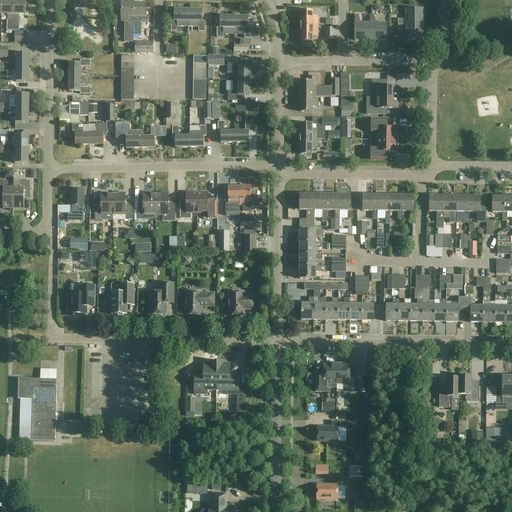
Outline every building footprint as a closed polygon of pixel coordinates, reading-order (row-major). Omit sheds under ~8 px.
[(14,1),(2,1),(1,15),(7,15),(7,31),(13,31),(14,1)] [(14,1),(13,31),(19,31),(19,15),(26,15),(26,2),(14,1)] [(134,43),(134,34),(134,4),(122,4),(122,17),(128,17),(128,22),(125,22),(125,43),(134,43)] [(134,34),(139,34),(139,23),(148,23),(148,17),(146,17),(146,4),(134,4),(134,34)] [(406,25),(424,25),(424,9),(405,9),(406,25)] [(188,22),(189,10),(174,10),(174,21),(171,21),(171,32),(177,32),(177,22),(188,22)] [(189,10),(188,22),(188,27),(199,27),(199,32),(205,32),(205,22),(202,22),(203,11),(189,10)] [(301,27),(318,27),(318,17),(313,17),(313,12),(302,12),(301,27)] [(370,41),(370,24),(360,24),(358,16),(354,16),(354,41),(370,41)] [(224,28),(234,28),(235,17),(220,17),(220,28),(217,28),(217,38),(223,38),(224,28)] [(249,18),(235,17),(234,28),(245,29),(245,39),(251,39),(251,29),(249,29),(249,18)] [(370,24),(370,41),(385,41),(385,24),(370,24)] [(424,41),(424,25),(406,25),(406,41),(424,41)] [(318,27),(301,27),(301,42),(313,42),(313,37),(318,37),(318,27)] [(335,29),(324,29),(324,40),(335,40),(335,29)] [(27,33),(14,33),(14,43),(27,43),(27,33)] [(156,55),(156,44),(136,44),(136,55),(156,55)] [(16,68),(29,68),(29,54),(16,54),(16,55),(13,55),(13,62),(16,62),(16,68)] [(224,57),(208,57),(208,67),(224,67),(224,57)] [(69,63),(69,77),(81,78),(81,72),(90,73),(91,61),(81,61),(81,63),(69,63)] [(234,81),(250,81),(250,67),(240,67),(240,64),(229,64),(229,70),(235,70),(234,81)] [(29,83),(29,68),(16,68),(15,82),(29,83)] [(81,78),(69,77),(69,92),(80,92),(80,95),(90,95),(90,89),(86,88),(86,85),(81,85),(81,78)] [(339,80),(331,80),(331,96),(339,96),(339,80)] [(234,92),(229,92),(228,102),(244,103),(244,96),(250,96),(250,81),(234,81),(234,92)] [(377,93),(377,98),(397,99),(397,88),(387,88),(387,81),(371,81),(371,93),(377,93)] [(301,97),(318,97),(318,87),(312,87),(313,82),(301,82),(301,97)] [(15,102),(15,109),(29,109),(29,95),(15,95),(15,96),(12,96),(12,102),(15,102)] [(301,97),(301,113),(312,113),(312,108),(318,108),(318,102),(322,102),(322,97),(318,97),(301,97)] [(342,110),(341,98),(332,98),(333,110),(342,110)] [(397,99),(377,98),(377,99),(367,99),(367,115),(387,116),(387,110),(397,110),(397,99)] [(211,104),(203,104),(204,119),(212,119),(211,104)] [(115,105),(106,105),(106,123),(115,123),(115,105)] [(29,109),(15,109),(15,124),(29,124),(29,109)] [(301,140),(318,140),(324,140),(324,127),(338,128),(338,119),(312,119),(312,125),(301,125),(301,140)] [(221,143),(235,143),(235,132),(224,132),(224,122),(218,123),(218,133),(221,133),(221,143)] [(235,132),(235,143),(249,143),(249,132),(252,132),(251,122),(245,122),(245,132),(235,132)] [(376,134),(376,141),(397,141),(397,129),(387,129),(387,123),(371,123),(371,134),(376,134)] [(75,146),(90,145),(89,134),(83,134),(83,129),(79,129),(79,124),(72,125),(73,135),(75,135),(75,146)] [(89,134),(90,145),(104,145),(104,134),(106,134),(106,124),(96,124),(96,125),(90,125),(90,134),(89,134)] [(126,149),(141,149),(141,137),(140,137),(140,132),(130,132),(130,128),(124,128),(123,124),(115,124),(116,139),(126,139),(126,149)] [(151,137),(141,137),(141,149),(155,148),(155,137),(157,137),(166,137),(166,127),(151,128),(151,137)] [(175,148),(190,148),(190,137),(189,137),(179,137),(179,127),(172,127),(172,137),(175,137),(175,148)] [(190,137),(190,148),(204,148),(204,137),(207,137),(207,127),(200,127),(200,129),(189,129),(189,137),(190,137)] [(15,150),(28,150),(29,135),(15,135),(15,138),(12,138),(12,142),(15,142),(15,150)] [(318,150),(318,140),(301,140),(300,155),(312,155),(312,150),(318,150)] [(397,141),(376,141),(376,147),(371,147),(371,158),(387,159),(387,153),(397,153),(397,141)] [(28,164),(28,150),(15,150),(15,156),(11,156),(11,160),(15,160),(15,164),(28,164)] [(340,154),(323,154),(323,162),(340,162),(340,154)] [(3,209),(13,209),(14,188),(8,188),(8,182),(0,181),(0,195),(3,195),(3,209)] [(14,188),(13,209),(24,209),(24,196),(30,196),(30,182),(20,182),(19,188),(14,188)] [(240,207),(239,187),(228,187),(228,204),(229,204),(229,210),(237,210),(237,207),(240,207)] [(239,187),(240,207),(242,206),(242,204),(251,204),(251,187),(239,187)] [(85,190),(72,190),(71,200),(68,200),(68,206),(72,206),(72,214),(68,214),(68,220),(84,221),(84,215),(78,214),(78,206),(84,206),(85,190)] [(113,215),(113,195),(107,195),(107,193),(101,193),(101,205),(95,205),(95,220),(107,221),(107,215),(113,215)] [(113,195),(113,215),(119,215),(119,221),(133,220),(133,205),(125,205),(125,193),(119,193),(119,195),(113,195)] [(198,214),(197,193),(186,193),(186,204),(180,204),(180,219),(191,219),(191,214),(198,214)] [(197,193),(198,214),(204,214),(204,219),(208,219),(208,222),(216,222),(216,204),(208,204),(208,193),(197,193)] [(149,215),(156,215),(156,195),(150,195),(150,194),(144,194),(144,205),(138,205),(138,220),(149,220),(149,215)] [(156,195),(156,215),(162,215),(162,222),(175,222),(175,205),(168,205),(168,194),(162,194),(162,195),(156,195)] [(314,228),(315,211),(313,211),(313,195),(300,195),(300,211),(307,211),(307,221),(300,220),(300,228),(314,228)] [(325,211),(325,195),(313,195),(313,211),(315,211),(323,211),(322,219),(327,219),(327,211),(325,211)] [(338,211),(338,196),(325,195),(325,211),(327,211),(335,211),(335,219),(340,219),(340,211),(338,211)] [(351,196),(338,196),(338,211),(340,211),(348,211),(348,219),(352,219),(352,211),(351,211),(351,196)] [(375,212),(376,196),(363,196),(363,212),(373,212),(373,220),(377,220),(377,212),(375,212)] [(388,196),(376,196),(375,212),(377,212),(385,212),(385,220),(390,220),(390,212),(388,212),(388,196)] [(401,212),(401,196),(388,196),(388,212),(390,212),(398,212),(398,220),(402,220),(403,212),(401,212)] [(401,212),(403,212),(411,212),(410,220),(415,220),(415,212),(414,212),(414,197),(401,196),(401,212)] [(444,229),(444,218),(444,213),(442,213),(442,197),(429,197),(429,212),(437,213),(436,229),(444,229)] [(444,213),(444,218),(450,219),(450,223),(456,223),(456,213),(455,213),(455,197),(442,197),(442,213),(444,213)] [(467,213),(467,197),(455,197),(455,213),(456,213),(464,213),(464,221),(469,221),(469,213),(467,213)] [(480,197),(467,197),(467,213),(469,213),(477,213),(477,223),(486,223),(486,205),(480,205),(480,197)] [(505,213),(505,198),(492,198),(492,213),(502,213),(502,222),(507,222),(507,214),(505,213)] [(331,220),(331,231),(339,231),(339,220),(331,220)] [(366,222),(357,222),(357,235),(366,236),(366,222)] [(493,222),(486,222),(486,227),(484,227),(484,232),(486,232),(486,236),(493,236),(493,222)] [(300,231),(300,243),(316,243),(316,237),(322,237),(322,231),(300,231)] [(402,234),(394,234),(394,249),(402,249),(402,234)] [(444,249),(444,235),(436,235),(435,249),(444,249)] [(444,235),(444,249),(451,249),(452,235),(444,235)] [(256,237),(244,237),(244,253),(256,253),(256,237)] [(169,250),(178,250),(178,238),(169,238),(169,250)] [(70,239),(70,250),(88,250),(88,240),(70,239)] [(470,256),(478,256),(478,242),(470,242),(470,256)] [(300,243),(300,255),(316,255),(316,249),(322,249),(322,243),(316,243),(300,243)] [(135,244),(135,254),(143,254),(143,244),(135,244)] [(91,253),(90,263),(99,264),(100,254),(91,253)] [(316,255),(300,255),(299,267),(316,267),(316,261),(322,261),(322,256),(316,256),(316,255)] [(322,267),(316,267),(299,267),(299,279),(316,280),(316,273),(322,273),(322,267)] [(462,277),(447,277),(447,285),(447,291),(462,291),(462,277)] [(174,284),(160,284),(160,293),(150,293),(150,315),(166,315),(166,304),(173,304),(174,284)] [(314,291),(314,285),(304,284),(304,291),(306,291),(306,294),(313,294),(313,291),(314,291)] [(134,285),(121,285),(121,293),(112,293),(111,314),(127,315),(127,297),(134,297),(134,285)] [(95,286),(83,286),(83,294),(72,293),(72,308),(70,310),(70,312),(73,316),(75,316),(77,314),(86,314),(87,307),(95,307),(95,286)] [(201,293),(186,293),(186,316),(201,316),(201,307),(214,307),(214,294),(201,294),(201,293)] [(244,293),(228,293),(228,316),(244,317),(244,310),(255,310),(255,296),(244,296),(244,293)] [(313,321),(314,299),(309,299),(309,304),(301,304),(301,321),(313,321)] [(313,321),(325,321),(326,305),(325,305),(325,300),(319,299),(319,305),(314,305),(314,299),(313,321)] [(465,315),(465,299),(458,299),(458,303),(446,303),(446,323),(458,323),(459,315),(465,315)] [(465,299),(465,315),(471,315),(470,323),(483,324),(483,307),(471,307),(471,299),(465,299)] [(326,305),(325,321),(337,321),(338,305),(337,305),(337,300),(333,300),(333,305),(326,305)] [(338,305),(337,321),(349,322),(350,305),(349,305),(349,300),(345,300),(345,305),(338,305)] [(398,322),(398,306),(398,301),(393,301),(393,306),(386,306),(386,322),(398,322)] [(398,306),(398,322),(410,322),(410,306),(410,301),(405,301),(405,306),(398,306)] [(410,322),(422,323),(422,306),(422,301),(418,301),(418,306),(410,306),(410,322)] [(422,306),(422,323),(434,323),(434,306),(434,302),(429,302),(429,306),(422,306)] [(434,323),(446,323),(446,303),(441,303),(441,306),(434,306),(434,323)] [(361,322),(362,305),(350,305),(349,322),(361,322)] [(374,305),(362,305),(361,322),(374,322),(374,305)] [(495,307),(483,307),(483,324),(495,324),(495,307)] [(507,308),(495,307),(495,324),(507,324),(507,308)] [(216,391),(217,362),(211,362),(211,364),(204,364),(204,373),(195,373),(194,395),(207,395),(207,390),(216,391)] [(223,362),(217,362),(216,391),(226,391),(226,395),(238,396),(239,374),(230,374),(230,365),(223,364),(223,362)] [(330,388),(336,389),(337,364),(330,364),(330,365),(324,365),(324,378),(316,378),(316,392),(330,393),(330,388)] [(337,364),(336,389),(337,389),(337,385),(343,385),(343,393),(357,394),(357,379),(350,379),(350,366),(345,366),(345,364),(337,364)] [(42,378),(58,378),(58,370),(42,369),(42,378)] [(459,397),(459,377),(459,379),(447,379),(447,391),(439,391),(439,403),(439,408),(452,408),(452,403),(452,397),(459,397)] [(471,377),(459,377),(459,397),(459,395),(466,395),(466,403),(479,403),(479,391),(471,391),(471,377)] [(496,403),(511,403),(511,377),(502,378),(502,388),(496,388),(496,403)] [(57,380),(19,379),(18,399),(32,400),(31,441),(55,442),(57,380)] [(245,413),(245,399),(237,399),(237,413),(245,413)] [(343,422),(331,422),(331,428),(318,428),(318,442),(338,442),(338,428),(343,428),(343,422)] [(363,478),(362,468),(349,468),(349,478),(363,478)] [(346,478),(332,478),(332,486),(317,486),(317,500),(337,500),(337,486),(346,486),(346,478)] [(200,498),(200,487),(190,487),(189,498),(200,498)] [(339,487),(339,501),(347,501),(347,487),(339,487)] [(226,494),(212,494),(212,510),(210,510),(209,511),(234,511),(235,510),(226,510),(226,494)]
